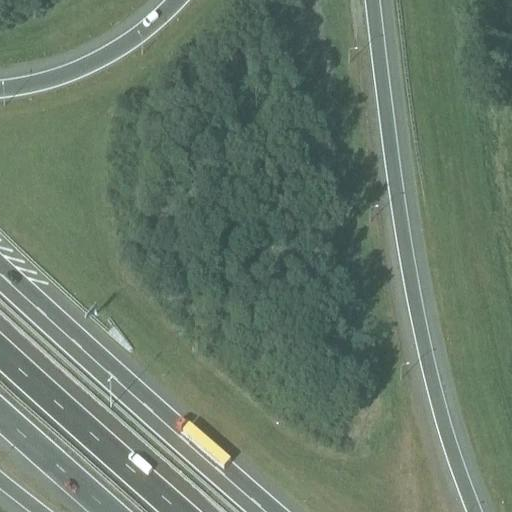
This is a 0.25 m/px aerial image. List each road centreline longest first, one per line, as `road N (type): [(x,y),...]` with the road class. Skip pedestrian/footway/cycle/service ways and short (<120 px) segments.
road 1 (motorway): [(473,511),(455,475),(408,292),(371,0)]
road 2 (motorway): [(271,511),(0,273)]
road 3 (motorway): [(185,511),(0,344)]
road 4 (motorway): [(176,0),(107,55),(71,73),(0,89)]
road 5 (motorway): [(0,413),(108,511)]
